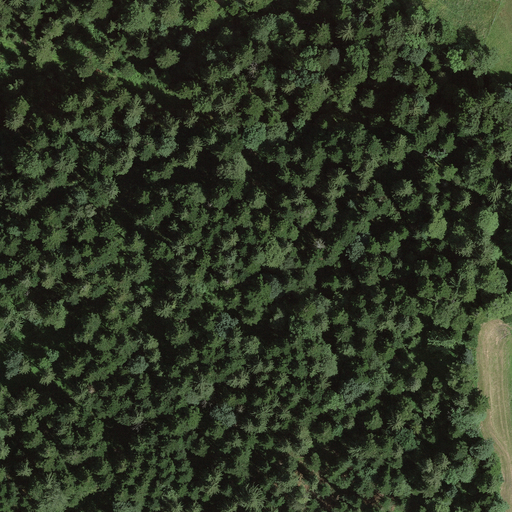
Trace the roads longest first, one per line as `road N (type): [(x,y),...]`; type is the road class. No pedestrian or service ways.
road 1 (track): [(206,511),(271,466),(425,382),(426,338),(443,297),(486,241),(511,229)]
road 2 (track): [(0,384),(46,378),(85,397),(105,429),(113,511)]
